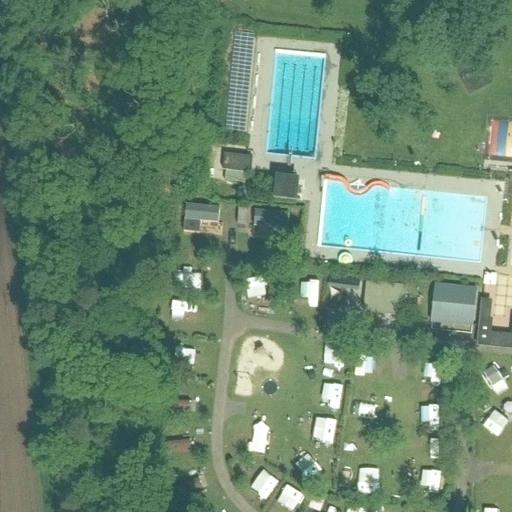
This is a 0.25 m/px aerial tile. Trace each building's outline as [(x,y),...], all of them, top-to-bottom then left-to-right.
[(511,139),(504,140),(503,175),(511,175),(511,139)] [(253,158),(225,155),(223,171),(226,172),(225,182),(248,185),(249,174),(251,175),(253,158)] [(299,181),(277,179),(275,200),(297,203),(299,181)] [(225,221),(193,224),(194,236),(226,232),(225,221)] [(496,276),(485,275),(484,286),(495,287),(496,276)] [(367,285),(364,315),(404,318),(407,289),(367,285)] [(442,292),(439,328),(471,332),(475,295),(442,292)] [(490,302),(483,301),(478,347),(511,349),(511,337),(490,335),(491,322),(488,321),(490,302)] [(200,339),(203,326),(186,322),(183,335),(200,339)] [(333,424),(357,421),(355,402),(331,405),(333,424)] [(336,452),(347,456),(352,439),(341,436),(336,452)] [(264,499),(288,510),(296,493),(272,482),(264,499)]
